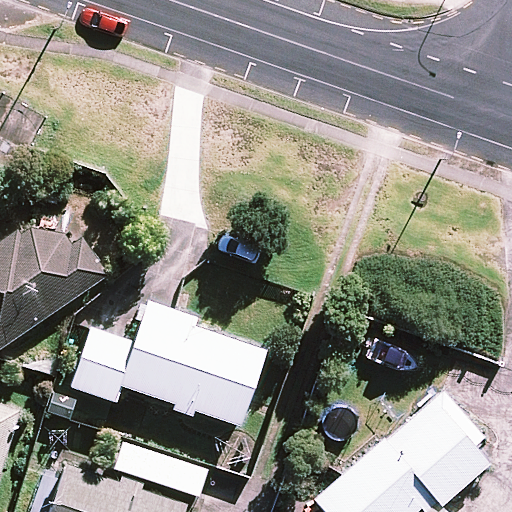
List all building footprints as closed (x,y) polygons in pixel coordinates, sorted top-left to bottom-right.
[(0,351),(106,279),(79,241),(69,248),(63,239),(28,234),(19,240),(15,234),(0,244),(0,351)] [(191,416),(237,432),(262,357),(191,333),(195,323),(173,315),(146,306),(133,346),(117,391),(170,409),(168,416),(189,423),(191,416)] [(117,391),(133,346),(88,331),(67,392),(112,407),(117,391)] [(438,395),(312,505),(318,511),(418,511),(429,504),(435,511),(485,468),(471,451),(480,442),(438,395)] [(66,422),(72,404),(51,397),(45,415),(66,422)] [(0,471),(17,416),(0,410),(0,471)] [(204,473),(119,444),(109,474),(194,503),(204,473)] [(63,470),(48,511),(182,511),(183,511),(137,495),(140,486),(119,479),(116,488),(63,470)]
